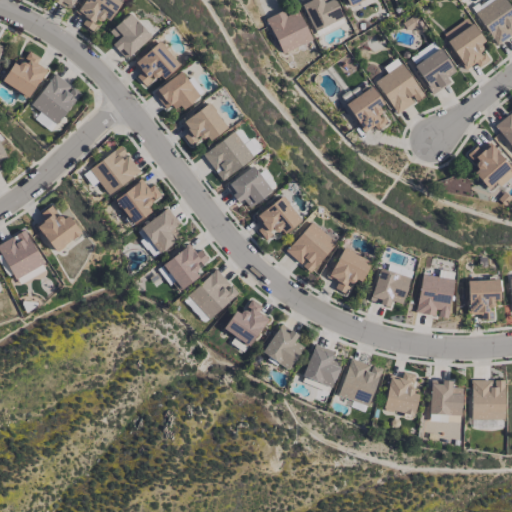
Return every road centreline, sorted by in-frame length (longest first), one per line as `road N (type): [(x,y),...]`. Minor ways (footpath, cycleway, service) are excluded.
road 1 (residential): [(0,10),(86,63),(240,250),(310,308),(398,342),(511,346)]
road 2 (residential): [(0,210),(121,101)]
